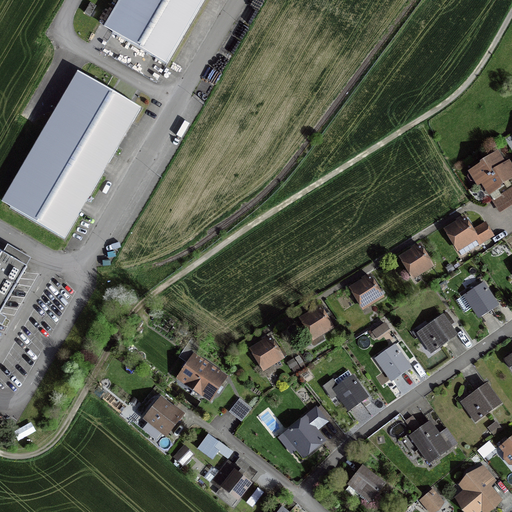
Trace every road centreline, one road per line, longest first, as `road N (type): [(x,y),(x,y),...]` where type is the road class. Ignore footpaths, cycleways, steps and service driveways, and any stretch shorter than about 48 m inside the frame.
road 1 (track): [(511,11),(475,72),(444,103),(224,241),(133,310),(59,434),(31,455),(0,453)]
road 2 (residential): [(511,327),(368,429),(298,498)]
road 3 (unclassified): [(238,0),(177,105)]
